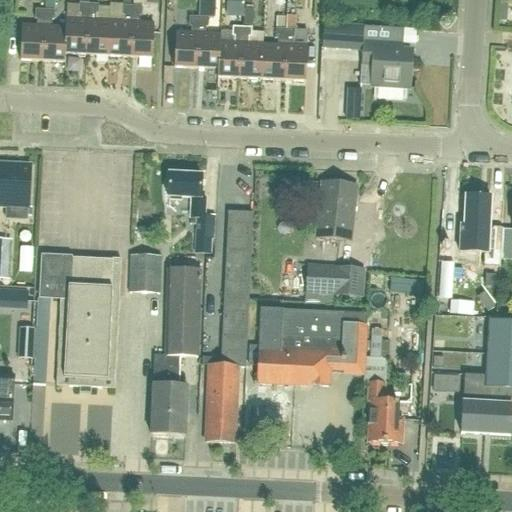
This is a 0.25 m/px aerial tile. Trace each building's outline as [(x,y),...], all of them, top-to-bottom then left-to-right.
[(89,2),(90,2),(89,0),(79,0),(79,7),(66,6),(65,29),(66,29),(65,57),(66,57),(88,58),(90,5),(89,5),(89,2)] [(151,11),(150,0),(142,0),(143,11),(151,11)] [(101,6),(90,5),(88,58),(109,59),(110,23),(98,22),(98,16),(101,16),(101,6)] [(198,18),(199,19),(197,70),(217,71),(218,71),(219,44),(220,44),(221,36),(205,35),(205,28),(208,28),(209,19),(211,19),(211,6),(199,5),(198,18)] [(124,23),(110,23),(109,59),(130,59),(132,7),(123,7),(122,17),(125,17),(124,23)] [(132,7),(130,59),(152,60),(154,25),(139,24),(139,17),(141,17),(142,8),(132,7)] [(20,62),(43,63),(45,11),(36,11),(35,21),(37,21),(37,27),(22,27),(20,62)] [(55,12),(45,11),(43,63),(65,64),(66,57),(65,57),(66,29),(65,29),(51,28),(52,21),(54,21),(55,12)] [(278,46),(263,46),(262,81),(283,82),(286,30),(285,30),(286,17),(276,17),(275,40),(278,40),(278,46)] [(199,19),(198,18),(189,18),(189,28),(191,28),(191,34),(176,34),(174,69),(197,70),(199,19)] [(321,50),(362,52),(361,82),(371,82),(371,87),(409,89),(412,53),(398,52),(399,30),(323,25),(321,50)] [(239,80),(242,28),(232,28),(231,38),(234,38),(234,44),(220,44),(219,44),(218,71),(217,71),(217,79),(239,80)] [(242,28),(239,80),(262,81),(263,46),(262,46),(263,29),(242,28)] [(286,30),(283,82),(305,83),(307,48),(292,47),(292,40),(295,40),(295,31),(286,30)] [(405,33),(405,47),(418,47),(419,33),(405,33)] [(325,94),(341,93),(340,67),(324,67),(325,94)] [(405,107),(407,93),(379,90),(378,104),(405,107)] [(265,97),(242,97),(242,113),(265,113),(265,97)] [(30,168),(12,167),(0,166),(0,208),(6,209),(6,215),(5,221),(16,221),(26,222),(27,216),(27,210),(28,210),(29,189),(30,168)] [(194,224),(195,224),(194,255),(213,256),(215,221),(206,221),(207,199),(201,199),(203,178),(170,176),(169,199),(192,200),(191,220),(194,220),(194,224)] [(321,184),(316,239),(351,242),(356,187),(321,184)] [(501,261),(502,230),(489,230),(491,199),(467,198),(465,229),(475,229),(474,250),(483,250),(482,260),(501,261)] [(202,366),(210,367),(206,438),(205,443),(235,444),(235,440),(239,369),(246,369),(253,215),(228,213),(226,263),(211,262),(208,328),(204,328),(202,366)] [(511,230),(502,230),(501,261),(511,262),(511,244),(511,230)] [(48,335),(50,300),(61,301),(57,387),(80,389),(80,394),(91,395),(91,389),(115,390),(121,261),(112,260),(111,262),(72,260),(72,258),(63,258),(42,257),(40,300),(39,300),(37,334),(48,335)] [(130,294),(160,295),(162,258),(131,257),(130,294)] [(307,295),(336,297),(364,298),(365,270),(308,267),(307,295)] [(199,359),(201,271),(168,271),(165,357),(154,357),(151,436),(186,438),(188,387),(181,387),(181,359),(199,359)] [(255,376),(254,385),(329,388),(330,375),(364,376),(367,315),(260,309),(257,376),(255,376)] [(456,335),(442,334),(440,375),(464,377),(461,435),(510,438),(511,408),(511,407),(511,322),(457,319),(456,335)] [(34,331),(24,331),(18,331),(17,361),(33,362),(34,331)] [(365,359),(364,383),(385,384),(386,361),(379,360),(380,332),(371,332),(370,359),(365,359)] [(0,421),(12,422),(14,388),(14,377),(0,376),(0,421)] [(368,444),(401,445),(403,421),(397,421),(398,404),(384,403),(385,385),(368,384),(367,403),(370,403),(368,444)]
